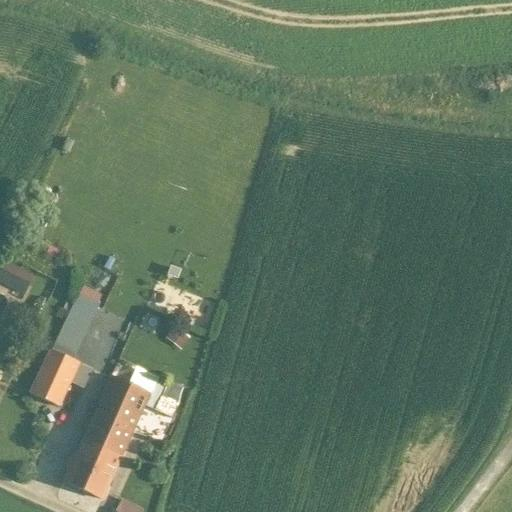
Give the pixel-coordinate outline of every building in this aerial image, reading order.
[(0,269),(0,281),(45,301),(53,282),(4,260),(0,269)] [(50,351),(71,361),(95,308),(74,299),(50,351)] [(172,327),(166,339),(183,348),(189,337),(172,327)] [(50,351),(30,395),(59,408),(70,383),(79,364),(71,361),(50,351)] [(92,370),(79,364),(70,383),(83,389),(92,370)] [(84,440),(121,458),(147,395),(111,379),(84,440)] [(66,484),(103,500),(121,458),(84,440),(66,484)] [(121,497),(115,511),(141,511),(144,507),(121,497)]
